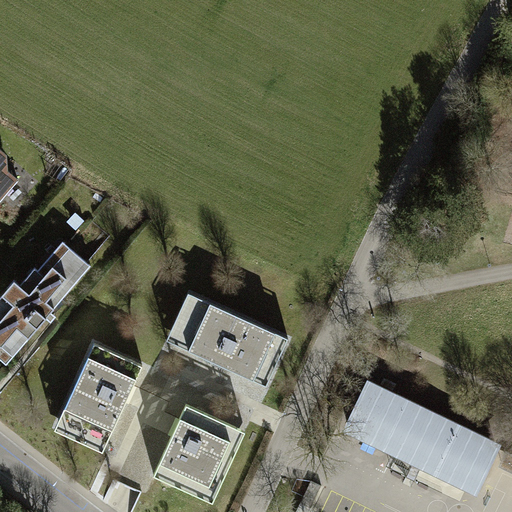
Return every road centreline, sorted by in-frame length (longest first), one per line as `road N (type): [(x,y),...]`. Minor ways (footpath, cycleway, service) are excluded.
road 1 (unclassified): [(338,313),(410,162),(502,0)]
road 2 (residential): [(249,511),(338,313)]
